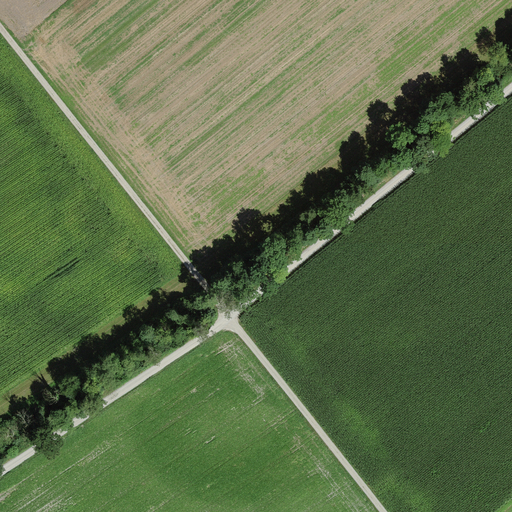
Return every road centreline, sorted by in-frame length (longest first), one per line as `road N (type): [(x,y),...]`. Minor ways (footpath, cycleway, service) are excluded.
road 1 (track): [(0,467),(226,318),(511,87)]
road 2 (track): [(0,28),(381,511)]
